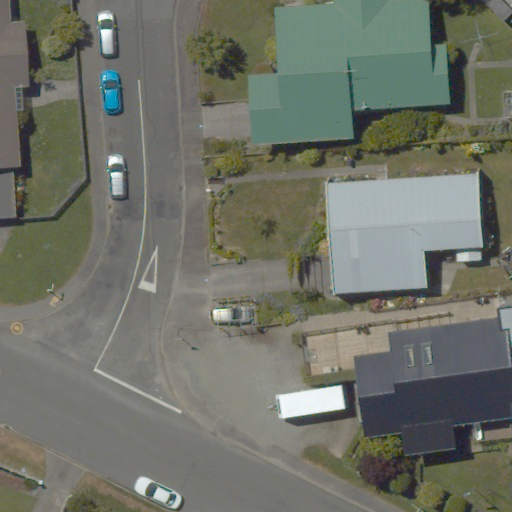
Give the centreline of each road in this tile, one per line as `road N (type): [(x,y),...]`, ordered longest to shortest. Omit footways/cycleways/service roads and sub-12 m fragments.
road 1 (residential): [(137,0),(146,215),(137,271),(69,410)]
road 2 (residential): [(69,410),(266,511)]
